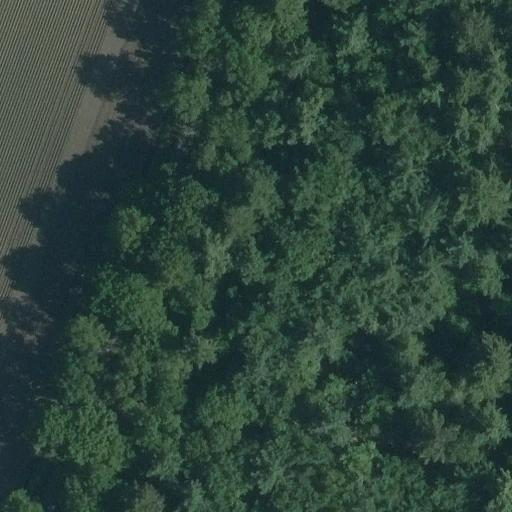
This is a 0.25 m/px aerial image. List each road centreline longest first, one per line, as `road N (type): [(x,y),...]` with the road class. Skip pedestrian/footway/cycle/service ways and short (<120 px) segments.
road 1 (unclassified): [(45,511),(238,0)]
road 2 (track): [(511,464),(83,409)]
